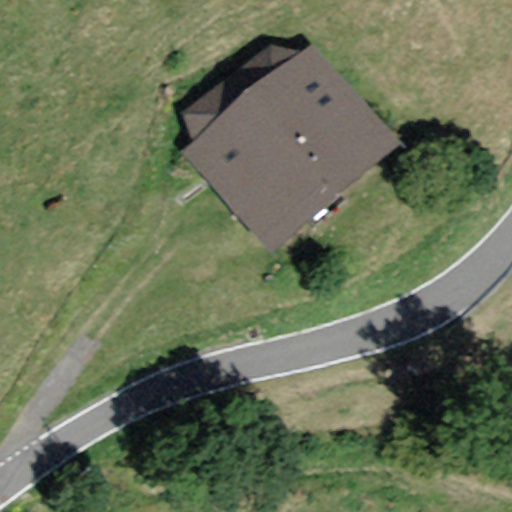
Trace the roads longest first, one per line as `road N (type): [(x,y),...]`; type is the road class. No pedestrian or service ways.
road 1 (unclassified): [(511,236),(463,286),(407,320),(202,373),(97,421),(0,485)]
road 2 (track): [(196,216),(131,284),(35,411),(18,442),(30,464)]
